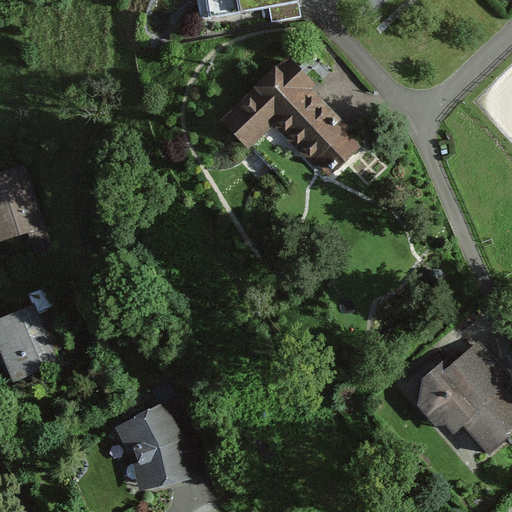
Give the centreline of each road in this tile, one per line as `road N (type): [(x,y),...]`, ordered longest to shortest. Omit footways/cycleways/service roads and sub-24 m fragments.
road 1 (residential): [(511,324),(433,157),(429,130),(437,105)]
road 2 (residential): [(330,23),(393,93),(416,106),(437,105)]
